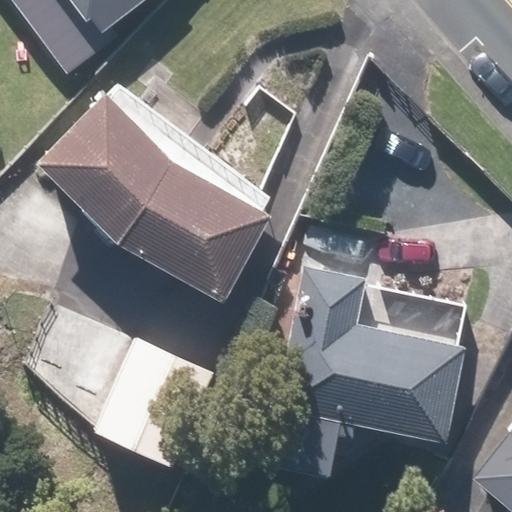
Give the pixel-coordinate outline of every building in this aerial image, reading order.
[(48,0),(61,16),(81,0),(48,0)] [(49,150),(132,228),(236,293),(280,207),(184,157),(115,85),(49,150)] [(158,279),(35,170),(0,205),(0,334),(83,415),(179,460),(247,316),(169,267),(158,279)] [(367,266),(302,261),(286,447),(351,453),(353,423),(459,432),(467,336),(362,327),(367,266)] [(511,511),(511,428),(481,466),(511,491),(511,511)]
